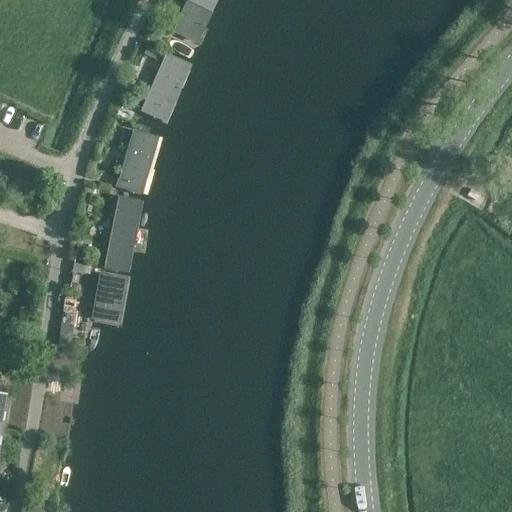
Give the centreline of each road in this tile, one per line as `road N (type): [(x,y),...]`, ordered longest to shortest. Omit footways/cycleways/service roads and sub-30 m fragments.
road 1 (unclassified): [(10,511),(33,426),(76,173),(156,0)]
road 2 (secondary): [(367,511),(363,380),(387,277),(455,137),(511,64)]
